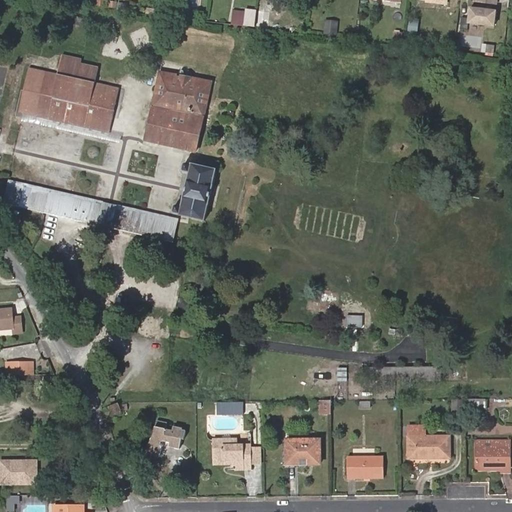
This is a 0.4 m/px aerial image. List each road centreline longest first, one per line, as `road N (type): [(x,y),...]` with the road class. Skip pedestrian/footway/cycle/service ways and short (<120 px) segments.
road 1 (residential): [(136,509),(511,511)]
road 2 (residential): [(0,247),(53,310),(136,509)]
